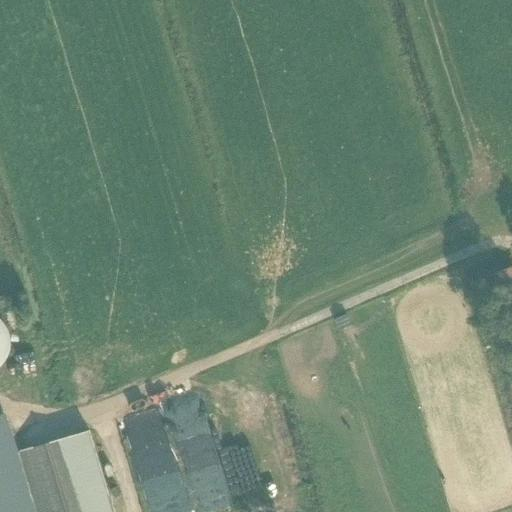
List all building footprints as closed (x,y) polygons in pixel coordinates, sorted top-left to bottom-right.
[(511,319),(511,266),(491,274),(507,321),(511,319)] [(347,315),(335,321),(339,330),(351,324),(347,315)] [(0,368),(2,366),(4,363),(6,360),(8,358),(9,355),(10,352),(11,348),(11,345),(11,342),(11,339),(10,335),(9,332),(8,329),(6,326),(5,324),(3,321),(0,319),(0,318),(0,368)] [(29,511),(1,415),(0,415),(0,511),(111,511),(87,430),(81,432),(20,450),(38,511),(29,511)] [(196,511),(190,490),(146,502),(148,511),(196,511)]
